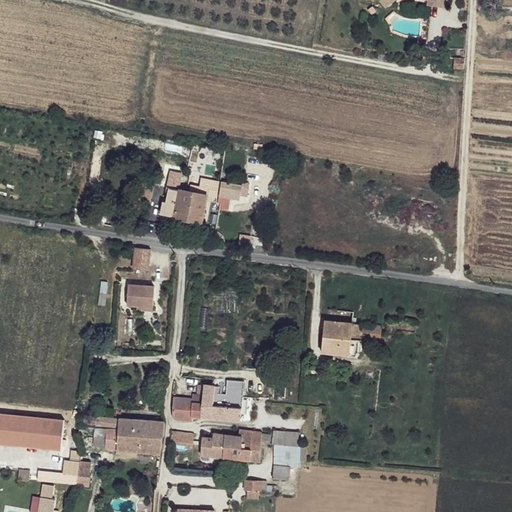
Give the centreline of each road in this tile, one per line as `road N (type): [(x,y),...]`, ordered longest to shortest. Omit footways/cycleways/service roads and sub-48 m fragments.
road 1 (track): [(71,0),(219,37),(470,83)]
road 2 (residential): [(511,292),(184,249)]
road 3 (track): [(474,0),(454,282)]
road 4 (residential): [(159,511),(184,249)]
road 5 (residential): [(184,249),(0,217)]
